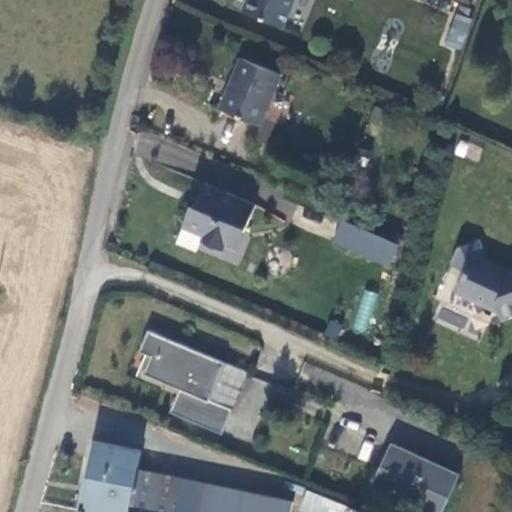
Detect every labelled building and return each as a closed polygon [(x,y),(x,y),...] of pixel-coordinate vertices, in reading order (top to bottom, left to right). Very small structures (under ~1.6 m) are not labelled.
[(248,0),(242,17),(277,32),(290,0),(248,0)] [(418,0),(446,11),(450,0),(418,0)] [(457,59),(468,26),(450,21),(440,52),(457,59)] [(273,78),(236,61),(223,92),(229,94),(220,114),(252,128),(273,78)] [(229,94),(223,92),(214,112),(220,114),(229,94)] [(454,156),(479,160),(482,146),(457,141),(454,156)] [(248,208),(201,188),(194,207),(187,205),(179,227),(200,237),(197,245),(218,255),(222,247),(230,228),(238,231),(248,208)] [(340,219),(330,242),(388,267),(398,244),(340,219)] [(230,251),(238,231),(230,228),(222,247),(230,251)] [(489,307),(494,322),(511,315),(511,266),(506,269),(504,274),(479,261),(472,241),(451,250),(443,266),(458,274),(449,294),(473,305),(479,303),(489,307)] [(366,335),(378,293),(363,289),(351,330),(366,335)] [(164,412),(192,424),(202,401),(218,364),(141,331),(132,352),(144,357),(136,375),(173,390),(164,412)] [(250,378),(246,399),(268,403),(272,381),(250,378)] [(202,401),(192,424),(214,433),(223,410),(202,401)] [(335,446),(352,453),(363,429),(346,422),(335,446)] [(384,444),(363,490),(411,511),(435,511),(453,475),(384,444)] [(89,448),(75,511),(124,511),(132,480),(135,459),(89,448)] [(132,480),(124,511),(173,511),(179,490),(132,480)] [(179,490),(173,511),(193,511),(196,493),(179,490)] [(281,511),(196,493),(193,511),(281,511)] [(347,511),(303,494),(294,511),(347,511)]
